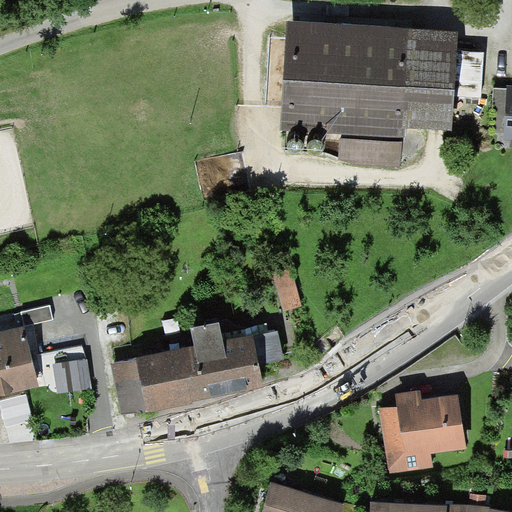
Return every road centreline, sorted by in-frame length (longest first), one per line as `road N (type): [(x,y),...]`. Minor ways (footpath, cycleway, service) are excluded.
road 1 (tertiary): [(203,437),(321,392),(511,263)]
road 2 (tertiary): [(0,469),(152,452),(203,437)]
road 3 (track): [(127,0),(0,45)]
